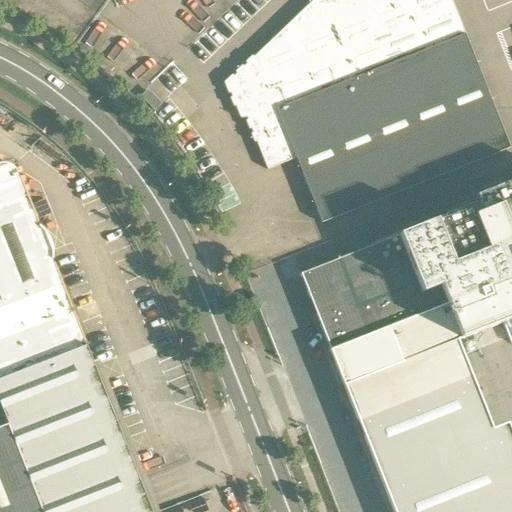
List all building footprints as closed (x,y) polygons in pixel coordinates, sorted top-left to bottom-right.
[(253,59),(251,58),(224,84),(228,95),(230,94),(232,99),(230,100),(233,108),(235,107),(240,120),(246,119),(248,122),(246,123),(249,130),(251,130),(253,134),(251,136),(254,143),(256,143),(267,170),(295,159),(321,224),(510,150),(450,0),(322,0),(312,3),(253,59)] [(87,33),(118,58),(135,36),(104,12),(87,33)] [(0,407),(7,426),(0,428),(0,511),(150,511),(18,174),(16,172),(15,170),(13,169),(12,167),(10,166),(7,165),(5,165),(2,164),(0,165),(0,164),(0,407)] [(511,182),(474,198),(477,205),(300,276),(330,352),(479,293),(481,299),(511,286),(511,182)] [(511,286),(481,299),(479,293),(330,352),(343,386),(452,343),(511,319),(511,286)] [(511,511),(511,480),(492,431),(470,375),(466,377),(452,343),(343,386),(357,420),(393,511),(511,511)]
